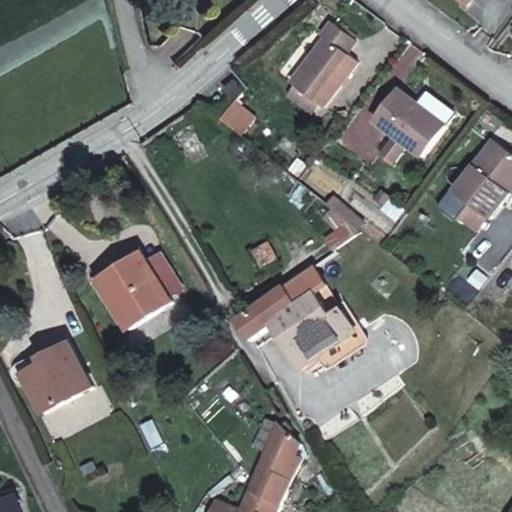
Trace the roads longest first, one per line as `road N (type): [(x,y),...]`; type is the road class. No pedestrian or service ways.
road 1 (residential): [(0,201),(215,71),(289,0)]
road 2 (residential): [(395,0),(511,89)]
